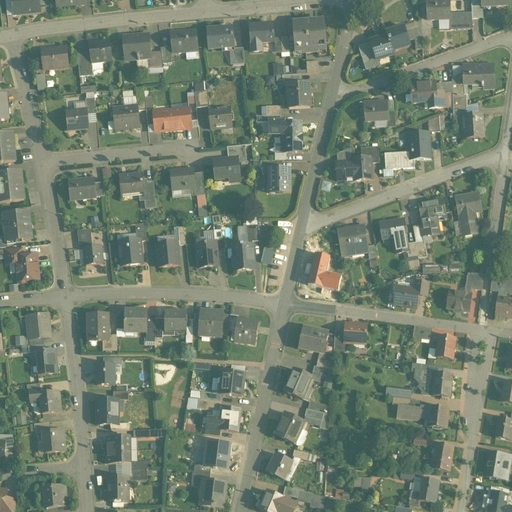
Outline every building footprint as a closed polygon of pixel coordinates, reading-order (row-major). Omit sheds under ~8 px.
[(12,0),(14,17),(41,14),(38,0),(12,0)] [(83,0),(57,0),(59,9),(84,6),(83,0)] [(481,0),(482,9),(508,8),(507,0),(481,0)] [(449,4),(427,4),(427,22),(450,21),(449,4)] [(471,14),(456,15),(457,32),(472,31),(472,21),(471,14)] [(324,22),(293,25),(294,38),(295,52),(304,51),(304,55),(317,53),(317,50),(326,50),(324,22)] [(273,26),(249,28),(251,46),(252,54),(261,53),(260,45),(274,44),(274,34),(273,34),(272,27),(273,27),(273,26)] [(410,48),(404,28),(385,34),(387,38),(393,57),(393,56),(392,53),(410,48)] [(232,30),(207,31),(209,51),(222,50),(222,49),(229,48),(234,48),(232,30)] [(195,32),(171,35),(173,55),(197,53),(195,32)] [(149,37),(124,39),(126,63),(138,62),(138,64),(140,64),(139,62),(140,62),(140,61),(147,60),(151,60),(150,55),(149,37)] [(387,38),(370,43),(373,55),(375,62),(376,62),(393,57),(387,38)] [(288,39),(280,39),(281,55),(289,54),(288,39)] [(110,43),(89,45),(91,57),(92,66),(112,63),(110,43)] [(243,50),(234,51),(234,48),(229,48),(231,67),(244,66),(243,50)] [(170,49),(160,50),(161,55),(162,55),(163,66),(171,65),(170,49)] [(66,50),(41,53),(43,73),(69,70),(66,50)] [(161,55),(150,55),(151,60),(147,60),(148,72),(163,70),(163,66),(162,55),(161,55)] [(373,55),(361,59),(365,72),(378,68),(376,62),(375,62),(373,55)] [(91,57),(77,58),(79,79),(93,78),(92,66),(91,57)] [(318,63),(306,64),(307,76),(319,75),(318,63)] [(284,76),(284,64),(275,65),(275,76),(284,76)] [(483,68),(482,67),(474,67),(475,70),(463,70),(463,68),(462,68),(463,80),(463,87),(464,87),(472,87),(472,86),(481,86),(482,89),(483,89),(483,91),(493,90),(492,67),(483,68)] [(298,76),(282,77),(282,85),(287,85),(287,87),(299,87),(298,76)] [(45,78),(37,79),(38,93),(47,92),(45,78)] [(463,80),(451,81),(453,113),(466,108),(467,108),(467,105),(464,106),(464,87),(463,87),(463,80)] [(434,84),(420,85),(419,85),(410,86),(412,106),(423,105),(423,103),(436,102),(437,102),(436,95),(435,84),(434,84)] [(287,87),(289,111),(310,110),(308,86),(299,87),(287,87)] [(144,90),(135,91),(137,108),(138,108),(138,113),(146,112),(146,110),(144,90)] [(207,93),(195,94),(196,105),(196,110),(209,109),(207,93)] [(443,94),(436,95),(437,102),(436,102),(437,111),(444,110),(443,94)] [(6,98),(0,98),(0,123),(9,123),(6,98)] [(95,100),(85,101),(86,112),(87,112),(88,117),(96,116),(95,100)] [(386,103),(364,105),(365,124),(375,124),(375,122),(387,121),(388,121),(387,114),(386,103)] [(196,105),(188,105),(189,111),(191,130),(198,129),(196,110),(196,105)] [(137,108),(113,111),(115,132),(140,129),(138,113),(138,108),(137,108)] [(280,118),(280,108),(266,109),(266,118),(280,118)] [(466,108),(453,113),(453,125),(463,124),(463,117),(467,117),(466,108)] [(153,109),(146,110),(146,112),(148,134),(155,134),(153,114),(154,114),(153,109)] [(230,110),(208,112),(210,132),(232,129),(230,110)] [(189,111),(171,112),(173,132),(174,132),(175,133),(181,132),(182,131),(191,130),(189,111)] [(86,112),(66,114),(68,133),(89,131),(88,117),(87,112),(86,112)] [(154,114),(153,114),(155,134),(165,133),(166,134),(171,133),(172,132),(173,132),(171,112),(154,114)] [(394,113),(387,114),(388,121),(387,121),(387,130),(395,129),(394,113)] [(467,117),(463,117),(463,124),(464,141),(483,140),(482,116),(467,117)] [(439,118),(431,121),(432,135),(440,134),(439,118)] [(301,138),(301,125),(284,125),(284,123),(280,124),(269,124),(269,136),(283,136),(283,138),(280,138),(281,156),(301,155),(301,145),(302,144),(302,138),(301,138)] [(429,134),(408,136),(410,162),(431,161),(430,151),(429,134)] [(0,137),(0,165),(15,164),(13,136),(0,137)] [(245,147),(227,149),(228,158),(246,156),(245,147)] [(378,149),(365,150),(361,150),(362,160),(370,159),(370,165),(379,165),(378,149)] [(350,150),(337,155),(337,165),(351,164),(350,150)] [(362,160),(352,161),(352,164),(353,181),(354,183),(371,182),(370,165),(370,159),(362,160)] [(238,160),(214,163),(216,182),(229,181),(230,184),(240,183),(238,160)] [(276,171),(276,163),(260,163),(260,172),(268,172),(268,171),(276,171)] [(337,165),(336,165),(337,182),(353,181),(352,164),(351,164),(337,165)] [(113,169),(104,170),(105,181),(113,181),(113,169)] [(193,171),(170,173),(172,192),(194,190),(195,190),(194,175),(193,171)] [(276,171),(268,171),(268,172),(269,195),(281,195),(290,194),(289,171),(276,171)] [(21,174),(0,176),(0,204),(24,202),(21,174)] [(202,174),(194,175),(195,190),(194,190),(195,198),(205,197),(202,174)] [(142,176),(120,178),(121,186),(120,186),(121,196),(144,194),(144,187),(142,176)] [(94,181),(69,184),(71,202),(95,199),(94,185),(94,181)] [(324,182),(323,191),(332,192),(333,183),(324,182)] [(103,184),(94,185),(95,199),(105,198),(103,184)] [(154,186),(144,187),(144,194),(146,211),(156,210),(154,186)] [(479,196),(455,200),(458,217),(459,217),(460,223),(463,237),(463,239),(478,236),(475,214),(482,213),(479,196)] [(443,202),(418,206),(422,227),(420,227),(422,239),(430,237),(431,238),(439,237),(439,236),(438,236),(435,215),(444,214),(445,215),(443,202)] [(12,216),(4,217),(5,217),(6,228),(5,229),(7,244),(32,241),(29,214),(12,216)] [(220,218),(212,219),(213,227),(221,227),(220,218)] [(404,222),(380,226),(382,241),(393,239),(396,256),(407,254),(408,254),(407,246),(405,237),(406,237),(404,222)] [(460,223),(453,225),(455,238),(463,237),(460,223)] [(145,225),(135,226),(137,241),(140,241),(140,243),(146,243),(145,225)] [(221,227),(213,227),(214,242),(222,241),(221,227)] [(257,227),(246,228),(249,228),(250,243),(258,243),(257,227)] [(364,228),(338,233),(342,258),(351,257),(351,252),(367,250),(368,249),(368,248),(364,228)] [(90,231),(77,232),(79,246),(84,246),(84,249),(92,248),(90,231)] [(184,231),(171,232),(172,244),(177,243),(177,247),(186,247),(184,231)] [(137,241),(118,243),(121,269),(143,266),(140,243),(140,241),(137,241)] [(172,244),(156,245),(159,269),(179,267),(177,247),(177,243),(172,244)] [(424,243),(415,244),(418,258),(418,261),(427,259),(424,243)] [(216,244),(196,246),(198,270),(218,268),(216,244)] [(415,244),(407,246),(408,254),(407,254),(408,259),(418,258),(415,244)] [(252,246),(232,248),(234,273),(254,272),(252,246)] [(84,249),(83,249),(85,267),(103,266),(101,247),(92,248),(84,249)] [(374,247),(368,248),(368,249),(367,250),(369,261),(376,260),(374,247)] [(21,251),(5,252),(6,260),(22,258),(21,251)] [(22,258),(6,260),(7,266),(16,265),(18,283),(20,283),(21,285),(28,285),(29,282),(39,281),(37,260),(28,261),(25,258),(22,258)] [(425,267),(425,275),(449,274),(449,266),(425,267)] [(484,276),(467,275),(464,296),(470,297),(471,291),(482,293),(484,276)] [(500,278),(492,276),(490,293),(498,294),(500,278)] [(511,281),(500,278),(498,294),(510,296),(511,281)] [(429,285),(415,283),(414,291),(418,292),(418,297),(427,298),(429,285)] [(414,291),(397,289),(394,306),(403,307),(402,308),(416,310),(418,297),(418,292),(414,291)] [(464,296),(450,294),(447,310),(454,311),(454,313),(454,314),(460,315),(461,314),(461,312),(468,313),(471,297),(470,297),(464,296)] [(511,301),(497,300),(495,317),(508,318),(508,320),(511,320),(511,301)] [(147,312),(125,312),(125,334),(146,334),(147,334),(147,329),(147,312)] [(187,313),(165,312),(165,321),(165,333),(165,331),(186,331),(186,334),(187,334),(187,313)] [(224,314),(200,313),(200,314),(199,327),(199,339),(222,340),(223,332),(224,316),(224,314)] [(48,315),(27,318),(29,342),(51,340),(48,315)] [(109,337),(108,316),(96,316),(96,317),(88,317),(89,343),(105,343),(106,353),(117,353),(117,337),(109,337)] [(239,318),(230,317),(229,333),(236,334),(238,321),(239,318)] [(165,321),(155,321),(155,329),(155,340),(163,341),(163,334),(165,334),(165,333),(165,321)] [(238,321),(236,334),(234,344),(255,347),(258,324),(238,321)] [(366,328),(345,326),(345,341),(344,345),(345,345),(365,346),(366,337),(366,335),(366,328)] [(392,327),(389,343),(400,345),(404,330),(392,327)] [(432,331),(414,328),(412,340),(438,344),(438,339),(431,338),(432,331)] [(155,329),(147,329),(147,334),(146,334),(146,344),(155,344),(155,340),(155,329)] [(328,335),(303,330),(299,350),(324,355),(328,335)] [(455,340),(438,338),(438,339),(438,344),(437,352),(436,359),(452,362),(455,340)] [(345,341),(334,340),(333,355),(344,356),(345,345),(344,345),(345,341)] [(44,346),(28,348),(29,355),(37,355),(45,354),(45,353),(44,346)] [(437,352),(430,351),(428,360),(435,361),(436,359),(437,352)] [(45,354),(37,355),(38,369),(40,368),(41,376),(39,376),(39,377),(57,375),(55,352),(45,353),(45,354)] [(333,364),(318,361),(316,368),(332,372),(333,364)] [(427,367),(413,366),(412,373),(415,374),(416,373),(426,374),(427,367)] [(114,367),(97,367),(97,387),(114,387),(114,375),(113,375),(113,368),(114,368),(114,367)] [(316,368),(314,368),(312,376),(332,380),(332,372),(316,368)] [(312,379),(294,372),(284,394),(302,402),(312,379)] [(244,376),(222,373),(220,396),(220,397),(222,397),(242,399),(244,376)] [(426,374),(416,373),(415,374),(415,380),(421,388),(418,389),(422,394),(422,397),(431,398),(431,397),(449,400),(452,378),(436,376),(436,375),(426,374)] [(511,385),(504,384),(501,404),(511,406),(511,385)] [(40,386),(27,387),(28,394),(29,394),(40,393),(41,393),(40,386)] [(411,392),(403,391),(398,395),(397,400),(410,402),(411,392)] [(59,393),(41,395),(40,393),(29,394),(30,404),(41,403),(41,408),(42,408),(43,416),(42,416),(42,417),(61,415),(61,414),(60,414),(59,400),(59,393)] [(202,394),(191,393),(190,401),(201,402),(201,394),(202,394)] [(129,394),(113,394),(113,402),(118,402),(118,403),(129,403),(129,394)] [(202,394),(201,394),(201,402),(207,403),(221,404),(222,397),(220,397),(220,396),(202,394)] [(397,400),(393,400),(392,407),(398,408),(410,409),(411,402),(410,402),(397,400)] [(113,402),(97,402),(97,427),(112,427),(118,427),(118,426),(118,403),(118,402),(113,402)] [(421,403),(411,402),(410,409),(420,411),(420,408),(421,403)] [(221,404),(207,403),(206,412),(220,414),(221,404)] [(330,409),(310,404),(308,412),(324,415),(330,417),(330,409)] [(410,409),(398,408),(397,420),(411,422),(411,414),(419,415),(419,420),(428,421),(428,429),(446,431),(448,411),(420,408),(420,411),(410,409)] [(240,412),(223,410),(221,424),(220,433),(238,435),(240,412)] [(308,412),(306,411),(304,419),(321,423),(322,423),(324,415),(308,412)] [(304,424),(285,415),(275,437),(294,446),(304,424)] [(330,417),(324,415),(322,423),(321,423),(319,431),(328,433),(328,432),(329,432),(330,417)] [(215,421),(207,420),(205,431),(207,431),(206,437),(219,439),(220,433),(221,424),(215,423),(215,421)] [(511,432),(511,423),(498,421),(495,440),(511,443),(511,433),(511,434),(511,432)] [(50,424),(34,426),(35,436),(43,435),(51,434),(50,424)] [(150,432),(133,433),(133,441),(150,440),(150,432)] [(51,434),(43,435),(45,455),(65,453),(63,433),(51,434)] [(13,437),(0,436),(0,443),(5,444),(4,450),(15,450),(13,437)] [(130,452),(130,439),(107,440),(107,453),(130,452)] [(427,440),(415,439),(414,447),(426,448),(427,440)] [(230,446),(208,444),(206,465),(205,469),(211,470),(213,470),(213,471),(227,472),(230,446)] [(453,449),(436,446),(433,464),(440,465),(439,472),(449,474),(453,449)] [(130,452),(107,453),(108,466),(131,466),(130,452)] [(308,456),(294,452),(292,459),(306,463),(308,456)] [(511,458),(488,454),(484,479),(507,483),(511,458)] [(292,464),(276,456),(267,474),(283,482),(292,464)] [(151,463),(134,464),(134,472),(146,471),(151,471),(151,463)] [(206,465),(196,464),(194,474),(210,476),(211,470),(205,469),(206,465)] [(147,479),(146,471),(134,472),(130,472),(131,480),(147,479)] [(393,480),(414,482),(414,481),(414,475),(401,474),(394,473),(393,480)] [(194,474),(192,474),(191,485),(203,487),(204,483),(209,484),(210,476),(194,474)] [(128,503),(128,479),(108,479),(109,503),(128,503)] [(370,481),(363,481),(362,494),(367,494),(368,489),(370,489),(370,481)] [(439,484),(423,481),(423,482),(420,495),(411,493),(409,508),(419,510),(420,503),(435,506),(439,484)] [(209,484),(204,483),(203,487),(201,508),(222,510),(225,486),(209,484)] [(65,487),(39,490),(40,500),(45,499),(46,510),(46,511),(63,509),(68,509),(65,487)] [(299,492),(285,489),(283,497),(297,500),(299,492)] [(343,492),(336,491),(335,499),(349,500),(349,496),(343,495),(343,492)] [(284,500),(267,493),(259,511),(294,511),(297,507),(298,504),(297,503),(287,501),(286,502),(283,501),(284,500)] [(508,497),(491,494),(488,511),(511,511),(511,508),(506,508),(508,497)] [(323,511),(325,499),(313,496),(309,509),(321,511),(323,511)] [(15,504),(5,502),(3,511),(15,511),(17,501),(16,501),(15,504)] [(333,511),(335,504),(327,503),(325,511),(333,511)]
